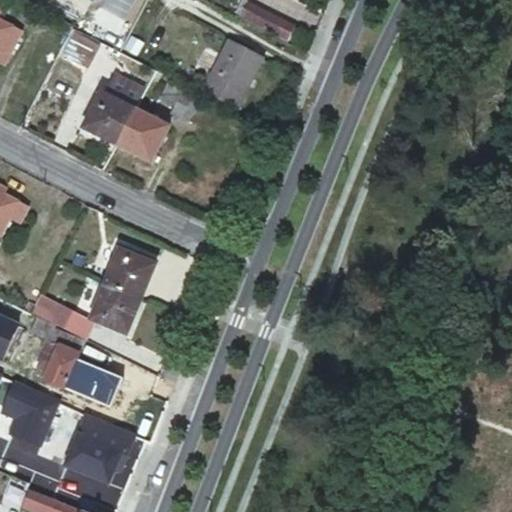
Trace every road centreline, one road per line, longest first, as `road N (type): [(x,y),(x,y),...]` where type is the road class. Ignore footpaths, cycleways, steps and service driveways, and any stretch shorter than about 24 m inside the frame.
road 1 (secondary): [(205,511),(414,0)]
road 2 (residential): [(265,264),(0,132)]
road 3 (secondary): [(370,0),(265,264)]
road 4 (secondary): [(265,264),(170,511)]
